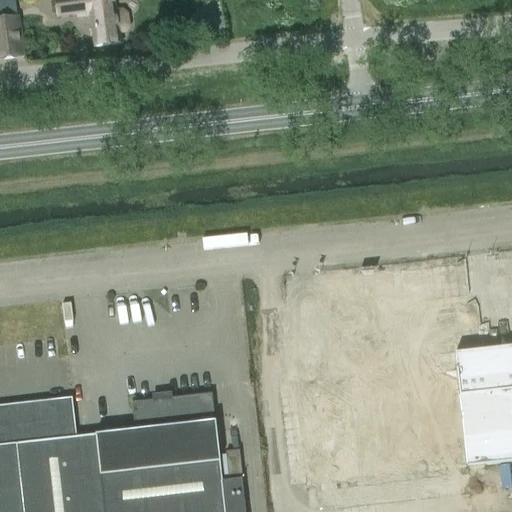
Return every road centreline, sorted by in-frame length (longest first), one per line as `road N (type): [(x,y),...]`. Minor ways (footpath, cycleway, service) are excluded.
road 1 (unclassified): [(0,285),(511,224)]
road 2 (tertiary): [(0,150),(364,108)]
road 3 (residential): [(0,80),(354,39)]
road 4 (residential): [(354,39),(511,26)]
road 5 (tertiary): [(364,108),(511,93)]
